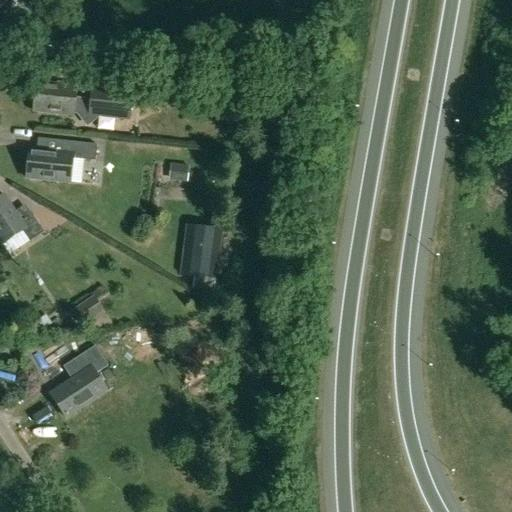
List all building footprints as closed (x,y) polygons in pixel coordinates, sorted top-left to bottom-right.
[(222,72),(222,59),(202,57),(200,70),(222,72)] [(129,121),(132,92),(90,88),(89,100),(75,98),(76,89),(37,84),(34,112),(73,117),(73,114),(76,115),(86,127),(98,118),(129,121)] [(57,154),(29,152),(26,180),(70,185),(73,160),(94,161),(96,145),(58,141),(57,154)] [(30,242),(43,233),(31,215),(22,222),(4,195),(0,198),(0,241),(2,245),(23,232),(30,242)] [(175,241),(181,232),(163,220),(157,229),(175,241)] [(217,280),(223,231),(186,226),(180,276),(217,280)] [(88,323),(92,328),(112,328),(114,327),(98,303),(110,295),(103,285),(89,295),(91,298),(71,312),(82,327),(88,323)] [(50,395),(67,420),(107,393),(102,386),(114,378),(107,368),(109,368),(95,348),(76,361),(84,373),(50,395)]
